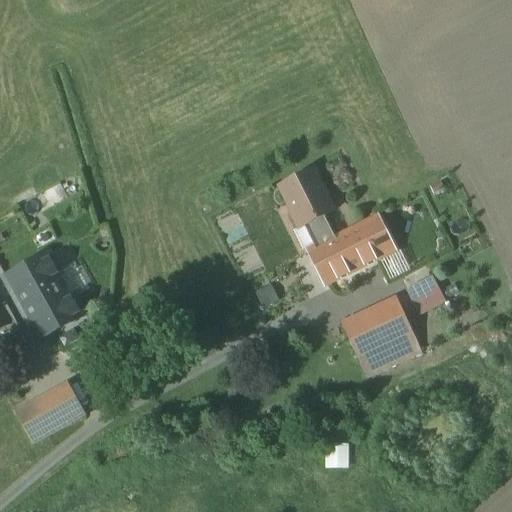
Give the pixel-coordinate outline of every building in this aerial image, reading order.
[(320,162),(286,178),(308,223),(342,207),(320,162)] [(384,210),(320,241),(335,273),(399,242),(384,210)] [(104,264),(85,229),(61,242),(80,278),(104,264)] [(49,256),(7,279),(17,299),(35,330),(41,341),(83,318),(49,256)] [(401,286),(348,314),(375,367),(428,339),(401,286)] [(253,295),(261,309),(275,301),(266,287),(253,295)] [(0,332),(9,328),(16,341),(35,330),(17,299),(0,308),(0,332)] [(69,385),(17,415),(33,444),(86,415),(69,385)] [(321,444),(321,470),(345,470),(345,444),(321,444)]
